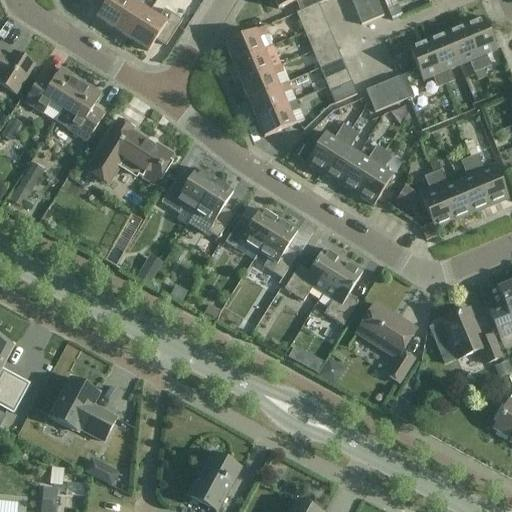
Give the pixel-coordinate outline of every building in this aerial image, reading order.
[(113,30),(131,2),(132,0),(93,0),(93,1),(103,7),(95,19),(113,30)] [(272,0),(277,10),(295,2),(299,12),(318,5),(329,0),(272,0)] [(377,6),(375,0),(359,0),(351,4),(355,15),(377,6)] [(131,42),(149,13),(131,2),(113,30),(131,42)] [(318,5),(299,12),(295,14),(334,105),(356,96),(318,5)] [(382,17),(377,6),(355,15),(360,26),(382,17)] [(158,19),(149,13),(131,42),(148,52),(155,41),(165,47),(181,22),(163,10),(158,19)] [(482,17),(463,25),(481,71),(490,67),(486,56),(496,52),(482,17)] [(481,71),(463,25),(445,33),(459,67),(468,63),(473,74),(481,71)] [(271,47),(263,28),(223,45),(231,64),(262,51),(262,50),(271,47)] [(459,67),(445,33),(426,40),(445,85),(454,82),(449,71),(459,67)] [(445,85),(426,40),(407,48),(421,82),(432,78),(436,89),(445,85)] [(296,63),(311,58),(307,46),(292,51),(296,63)] [(279,66),(271,47),(262,50),(262,51),(231,64),(239,82),(270,69),(270,70),(279,66)] [(355,47),(341,51),(344,61),(358,57),(355,47)] [(0,86),(15,96),(33,68),(12,54),(9,59),(5,57),(6,56),(0,52),(0,86)] [(287,84),(279,66),(270,70),(270,69),(239,82),(247,101),(278,88),(287,84)] [(62,111),(80,83),(60,70),(52,83),(41,76),(23,103),(43,115),(50,104),(62,111)] [(481,71),(473,74),(476,83),(485,79),(481,71)] [(404,74),(397,77),(407,99),(414,96),(404,74)] [(407,99),(397,77),(386,82),(395,104),(407,99)] [(395,104),(386,82),(375,86),(384,108),(395,104)] [(80,83),(62,111),(55,123),(86,143),(104,115),(93,108),(101,96),(80,83)] [(295,102),(287,84),(278,88),(247,101),(255,120),(286,106),(295,102)] [(384,108),(375,86),(364,91),(373,113),(384,108)] [(303,122),(295,103),(295,102),(286,106),(255,120),(263,139),(303,122)] [(11,118),(0,135),(10,142),(21,125),(11,118)] [(134,131),(119,122),(87,173),(109,186),(121,166),(153,186),(172,155),(157,146),(155,148),(132,133),(134,131)] [(321,176),(350,131),(341,126),(333,140),(324,134),(304,165),(321,176)] [(338,187),(358,155),(348,150),(357,136),(350,131),(321,176),(338,187)] [(300,144),(292,155),(300,160),(308,149),(300,144)] [(355,197),(383,152),(375,147),(366,161),(358,155),(338,187),(355,197)] [(391,157),(383,152),(355,197),(372,208),(392,177),(382,171),(391,157)] [(478,156),(469,159),(490,208),(509,200),(495,166),(484,171),(478,156)] [(490,208),(469,159),(461,163),(467,178),(458,182),(472,216),(490,208)] [(32,163),(11,197),(22,204),(44,171),(32,163)] [(194,213),(214,182),(195,170),(186,185),(176,179),(160,204),(179,216),(184,207),(194,213)] [(472,216),(458,182),(448,187),(441,171),(434,174),(454,223),(472,216)] [(454,223),(434,174),(425,178),(431,193),(421,198),(435,231),(454,223)] [(194,213),(187,224),(205,235),(207,233),(217,240),(233,215),(223,209),(232,193),(214,182),(194,213)] [(399,196),(391,209),(402,215),(409,202),(399,196)] [(8,198),(4,204),(17,212),(21,207),(8,198)] [(258,253),(278,222),(259,210),(250,225),(240,219),(224,244),(235,250),(240,242),(258,253)] [(297,233),(278,222),(258,253),(268,260),(262,268),(282,280),(297,255),(287,249),(297,233)] [(430,225),(420,229),(426,241),(435,237),(430,225)] [(110,248),(104,258),(115,264),(121,255),(110,248)] [(321,296),(342,263),(323,251),(308,274),(298,267),(284,291),(303,303),(311,289),(321,296)] [(149,255),(137,276),(150,283),(162,263),(149,255)] [(361,275),(342,263),(321,296),(331,302),(323,315),(342,327),(357,304),(347,298),(361,275)] [(488,314),(488,315),(499,340),(511,334),(511,283),(496,290),(504,308),(488,314)] [(175,286),(169,295),(181,302),(186,292),(175,286)] [(208,305),(204,313),(215,319),(219,311),(208,305)] [(396,360),(386,377),(398,385),(413,361),(401,353),(415,331),(374,305),(356,335),(396,360)] [(441,322),(457,361),(479,352),(485,365),(502,358),(492,336),(481,341),(469,310),(441,322)] [(0,341),(0,407),(13,414),(28,386),(0,370),(12,348),(0,341)] [(309,358),(305,367),(316,373),(322,362),(314,357),(309,358)] [(507,362),(493,367),(498,379),(511,373),(507,362)] [(98,394),(70,379),(49,419),(77,434),(79,430),(104,444),(116,420),(91,407),(98,394)] [(404,387),(398,397),(409,404),(415,394),(404,387)] [(389,400),(383,410),(395,417),(398,412),(397,405),(389,400)] [(511,440),(511,404),(508,402),(493,430),(511,440)] [(215,511),(217,511),(240,470),(225,462),(227,459),(215,453),(214,455),(212,454),(208,460),(205,458),(197,472),(201,475),(188,498),(215,511)] [(0,511),(17,511),(18,502),(0,499),(0,511)] [(297,501),(290,511),(320,511),(321,510),(314,506),(311,508),(297,501)] [(42,502),(41,511),(53,511),(54,503),(42,502)]
